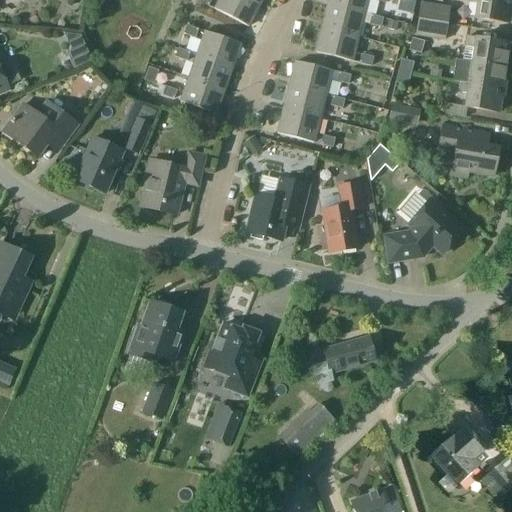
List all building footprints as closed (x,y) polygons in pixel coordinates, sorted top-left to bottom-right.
[(259,6),(248,0),(219,0),(214,10),(248,27),(259,6)] [(328,0),(327,5),(364,14),(367,0),(328,0)] [(511,1),(505,0),(469,0),(469,3),(477,4),(474,19),(508,24),(510,8),(511,8),(511,1)] [(421,4),(418,20),(446,25),(449,9),(421,4)] [(364,14),(327,5),(321,29),(358,38),(364,14)] [(371,16),(369,25),(380,28),(382,19),(371,16)] [(446,25),(418,20),(416,36),(443,40),(446,25)] [(186,26),(183,35),(195,38),(198,30),(186,26)] [(358,38),(321,29),(315,53),(352,62),(358,38)] [(204,32),(196,56),(232,68),(235,59),(243,49),(239,48),(240,45),(204,32)] [(471,62),(505,68),(508,45),(466,38),(462,60),(471,62)] [(412,39),(409,51),(421,54),(424,42),(412,39)] [(62,55),(69,70),(86,62),(79,47),(62,55)] [(178,49),(175,58),(187,62),(190,53),(178,49)] [(361,55),(359,64),(371,67),(373,58),(361,55)] [(196,56),(188,79),(224,92),(232,68),(196,56)] [(398,72),(410,75),(413,63),(401,60),(398,72)] [(471,62),(468,85),(503,90),(504,83),(502,83),(505,68),(471,62)] [(289,86),(325,96),(331,72),(295,63),(294,66),(290,65),(291,77),(289,86)] [(0,94),(8,91),(0,72),(0,94)] [(407,87),(410,75),(398,72),(395,84),(407,87)] [(338,73),(336,82),(348,85),(350,76),(338,73)] [(224,92),(188,79),(180,102),(216,115),(224,92)] [(503,90),(468,85),(464,108),(498,113),(500,97),(502,98),(503,90)] [(289,86),(283,110),(319,120),(325,96),(289,86)] [(165,88),(162,96),(173,100),(176,91),(165,88)] [(332,97),(330,106),(342,109),(344,100),(332,97)] [(37,158),(46,145),(51,139),(61,147),(77,126),(46,103),(37,116),(23,105),(2,132),(37,158)] [(388,120),(402,123),(405,108),(391,105),(388,120)] [(319,120),(283,110),(277,134),(314,143),(319,120)] [(136,120),(124,148),(138,155),(150,126),(136,120)] [(473,145),(476,133),(443,126),(439,149),(455,152),(450,175),(467,179),(468,172),(493,177),(498,149),(473,145)] [(323,137),(320,145),(332,148),(334,139),(323,137)] [(92,139),(74,181),(105,194),(123,152),(92,139)] [(146,182),(140,207),(176,216),(184,183),(197,186),(204,158),(188,154),(184,170),(149,161),(144,181),(146,182)] [(262,237),(281,242),(287,215),(300,218),(308,187),(280,180),(278,187),(282,188),(281,192),(277,191),(275,202),(255,197),(246,233),(251,234),(250,238),(261,241),(262,237)] [(322,212),(329,254),(358,249),(351,211),(362,209),(358,184),(339,188),(342,208),(322,212)] [(409,233),(384,238),(389,263),(422,258),(427,254),(426,252),(432,244),(444,254),(463,232),(447,218),(448,216),(435,204),(433,206),(428,202),(409,224),(413,228),(409,233)] [(0,314),(10,319),(16,307),(19,308),(26,292),(16,287),(30,259),(0,245),(0,246),(0,314)] [(159,302),(158,306),(150,303),(141,328),(138,327),(128,355),(147,362),(149,355),(172,363),(182,333),(176,331),(181,314),(169,309),(170,306),(159,302)] [(245,369),(258,335),(242,328),(241,332),(223,325),(212,353),(209,352),(203,368),(229,378),(224,389),(247,398),(256,374),(245,369)] [(329,374),(330,373),(343,369),(344,370),(374,361),(368,338),(337,346),(337,347),(323,351),(327,364),(312,368),(314,378),(329,374)] [(16,370),(0,363),(0,382),(8,387),(16,370)] [(143,413),(161,420),(172,392),(154,385),(143,413)] [(277,438),(297,459),(336,423),(318,405),(310,413),(307,410),(277,438)] [(228,449),(241,414),(223,407),(210,443),(228,449)] [(438,483),(449,494),(490,457),(464,428),(433,456),(448,474),(438,483)] [(246,460),(235,454),(227,469),(237,475),(246,460)] [(511,476),(501,464),(483,480),(496,495),(511,481),(511,476)] [(374,493),(368,495),(367,495),(368,497),(351,503),(354,511),(400,511),(392,488),(375,494),(375,492),(374,493)]
